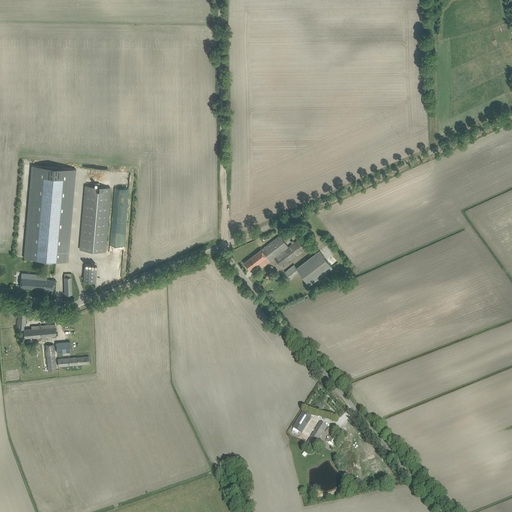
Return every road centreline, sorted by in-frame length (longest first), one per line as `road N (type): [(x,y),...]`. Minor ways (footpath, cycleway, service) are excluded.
road 1 (unclassified): [(440,511),(223,246)]
road 2 (unclassified): [(223,246),(511,113)]
road 3 (track): [(220,0),(223,246)]
road 4 (unclassified): [(223,246),(77,299),(0,292)]
